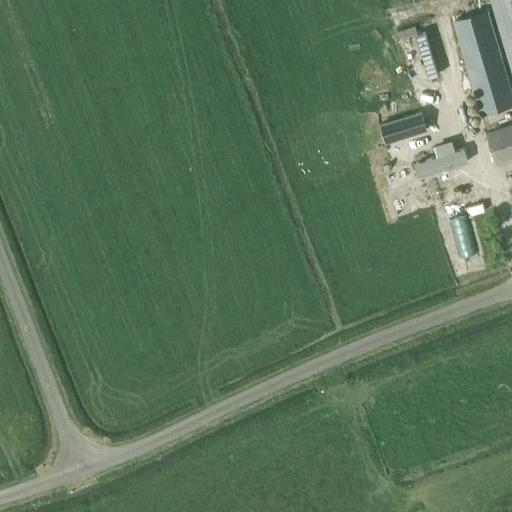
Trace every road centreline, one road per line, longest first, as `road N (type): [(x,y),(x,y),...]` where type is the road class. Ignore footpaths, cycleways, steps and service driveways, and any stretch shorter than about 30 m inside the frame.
road 1 (unclassified): [(511,295),(354,350),(87,469)]
road 2 (unclassified): [(87,469),(0,246)]
